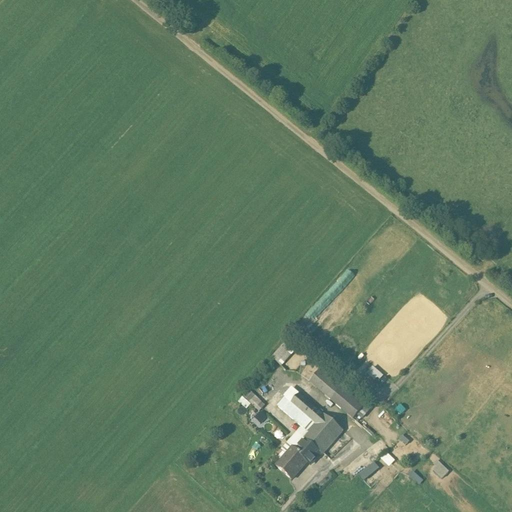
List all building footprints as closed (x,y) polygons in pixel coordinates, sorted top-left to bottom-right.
[(324,320),(330,312),(318,302),(312,310),(324,320)] [(311,310),(305,317),(313,324),(319,316),(311,310)] [(286,342),(271,357),(281,367),(296,351),(286,342)] [(367,404),(323,367),(310,383),(353,420),(367,404)] [(378,383),(384,376),(373,367),(367,373),(378,383)] [(323,416),(293,390),(285,399),(315,425),(323,416)] [(260,413),(266,406),(249,391),(239,403),(247,410),(251,405),(260,413)] [(315,425),(303,439),(316,451),(322,456),(343,432),(324,415),(323,416),(315,425)] [(445,442),(450,432),(426,420),(421,430),(445,442)] [(305,441),(296,451),(293,448),(276,467),(292,481),(308,462),(307,461),(316,451),(305,441)] [(439,462),(432,469),(442,480),(449,473),(439,462)] [(363,481),(380,471),(375,464),(359,474),(363,481)] [(419,485),(423,480),(412,472),(409,477),(419,485)]
